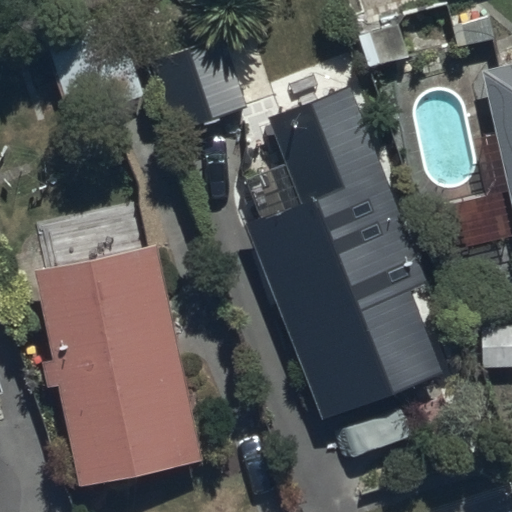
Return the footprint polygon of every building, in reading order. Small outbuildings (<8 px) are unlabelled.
[(112,2),(41,28),(72,115),(144,89),(112,2)] [(225,27),(145,55),(171,129),(251,101),(225,27)] [(511,52),(481,60),(511,198),(511,52)] [(257,204),(243,210),(321,409),(444,361),(413,284),(432,277),(353,77),(267,111),(284,153),(244,169),(257,204)] [(201,451),(158,234),(32,259),(49,344),(40,345),(47,383),(56,382),(75,475),(201,451)]
